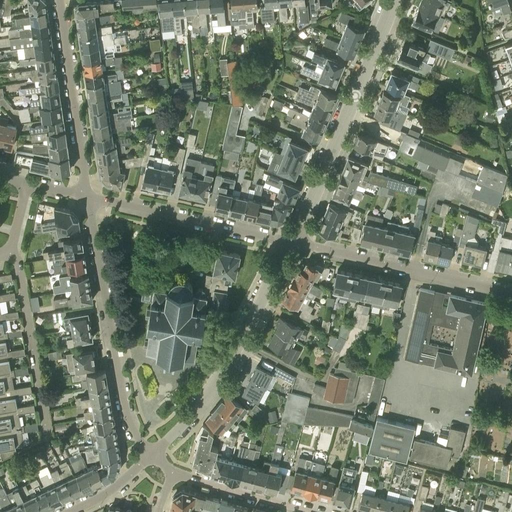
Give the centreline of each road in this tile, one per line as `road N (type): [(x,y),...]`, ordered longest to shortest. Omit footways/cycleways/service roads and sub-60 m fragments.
road 1 (residential): [(152,454),(123,402),(88,195)]
road 2 (residential): [(52,438),(10,256),(26,182)]
road 3 (residential): [(293,239),(393,0)]
road 4 (residential): [(152,454),(227,367),(293,239)]
road 5 (residential): [(511,291),(293,239)]
road 6 (residential): [(293,239),(88,195)]
road 7 (residential): [(88,195),(58,0)]
road 8 (residential): [(311,511),(171,472)]
